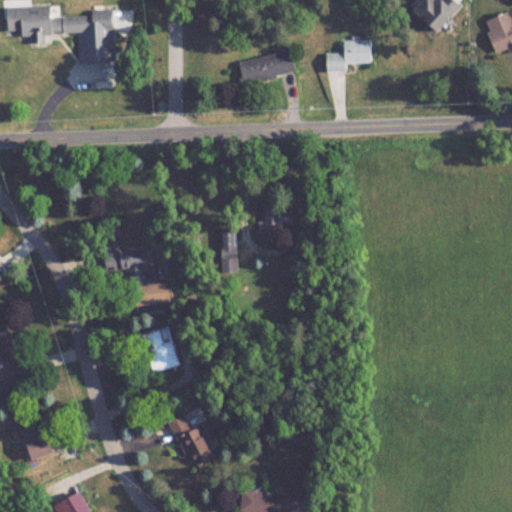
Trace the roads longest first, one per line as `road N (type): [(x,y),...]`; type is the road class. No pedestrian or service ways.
road 1 (residential): [(0,141),(511,123)]
road 2 (residential): [(150,511),(113,457),(49,253),(0,195)]
road 3 (residential): [(176,135),(171,0)]
